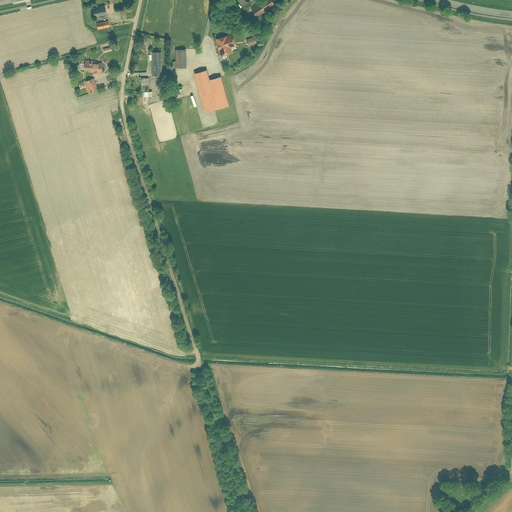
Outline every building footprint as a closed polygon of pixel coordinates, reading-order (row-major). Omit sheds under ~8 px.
[(266,0),(262,0),(248,10),(254,20),(272,8),(266,0)] [(91,8),(93,17),(105,16),(103,6),(91,8)] [(95,23),(96,30),(108,28),(107,21),(95,23)] [(231,35),(214,39),(219,56),(228,54),(226,48),(234,46),(231,35)] [(136,45),(139,55),(145,54),(142,43),(136,45)] [(174,51),(174,68),(185,68),(185,51),(174,51)] [(150,53),(151,76),(161,76),(159,52),(150,53)] [(84,62),(83,71),(100,73),(101,63),(84,62)] [(190,74),(195,88),(202,86),(198,72),(190,74)] [(206,79),(214,109),(226,106),(219,76),(206,79)] [(92,79),(83,82),(87,93),(95,90),(92,79)] [(140,86),(140,97),(148,98),(148,86),(140,86)]
